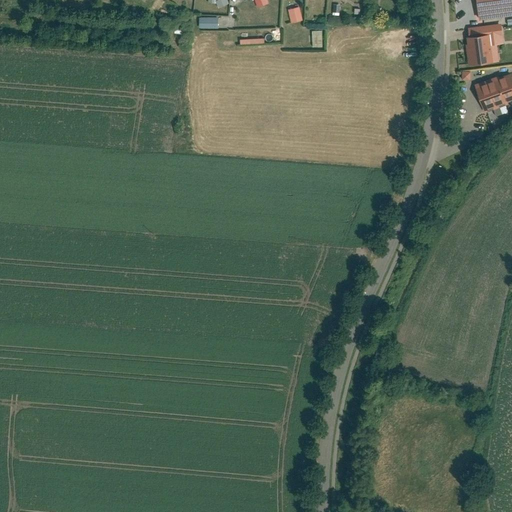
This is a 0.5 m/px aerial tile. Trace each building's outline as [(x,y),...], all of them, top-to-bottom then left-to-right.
[(268,5),(266,0),(255,0),(258,9),(268,5)] [(511,0),(476,0),(479,21),(511,17),(511,0)] [(294,23),(305,20),(302,6),(290,9),(294,23)] [(221,28),(221,17),(202,17),(202,28),(221,28)] [(496,47),(505,46),(502,25),(484,27),(468,29),(470,45),(462,46),(465,65),(498,60),(496,47)] [(314,30),(315,47),(325,46),(325,30),(314,30)] [(465,79),(473,79),(473,71),(464,71),(465,79)] [(511,75),(473,90),(482,113),(511,102),(511,75)]
